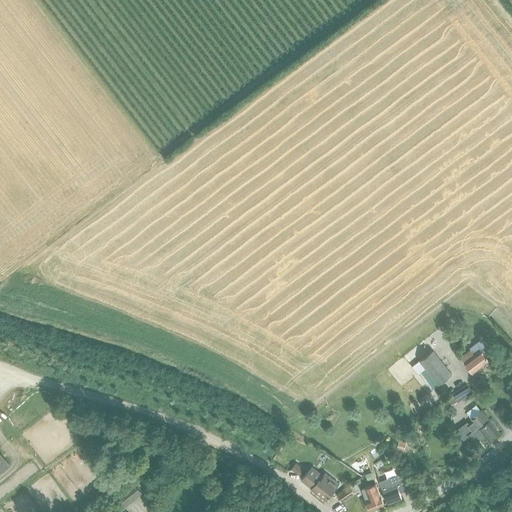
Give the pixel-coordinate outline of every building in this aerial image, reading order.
[(485,346),(481,339),(469,347),(471,349),(460,357),(472,373),(489,360),(481,349),(485,346)] [(433,350),(420,360),(438,384),(452,374),(447,367),(450,364),(446,359),(442,362),(433,350)] [(464,388),(457,395),(462,400),(469,393),(464,388)] [(16,403),(20,399),(12,390),(7,394),(16,403)] [(464,438),(469,435),(475,442),(485,435),(489,440),(499,433),(481,410),(471,418),(474,422),(469,426),(467,423),(458,430),(464,438)] [(0,472),(10,465),(0,452),(0,472)] [(299,461),(293,467),(302,475),(307,469),(299,461)] [(310,487),(315,490),(326,499),(338,483),(325,473),(324,474),(312,464),(301,478),(311,486),(310,487)] [(400,492),(410,488),(401,472),(379,481),(388,503),(402,498),(400,492)] [(142,492),(130,477),(111,492),(123,507),(142,492)] [(361,489),(366,500),(365,500),(370,511),(384,505),(380,495),(376,483),(361,489)] [(350,486),(337,494),(341,501),(355,492),(350,486)] [(349,501),(340,509),(342,511),(344,511),(352,505),(349,501)]
